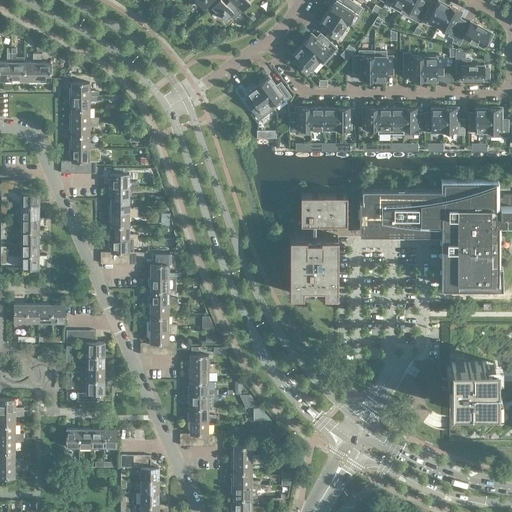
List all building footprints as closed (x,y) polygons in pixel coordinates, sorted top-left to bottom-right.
[(196,0),(208,11),(212,6),(212,7),(218,0),(196,0)] [(222,0),(218,0),(212,7),(225,19),(229,15),(233,18),(241,10),(237,6),(230,0),(225,0),(224,2),(222,0)] [(230,0),(237,6),(241,10),(242,11),(250,2),(248,0),(230,0)] [(339,0),(333,0),(327,10),(347,23),(355,11),(357,12),(361,7),(350,0),(341,0),(341,1),(339,0)] [(385,0),(384,3),(400,11),(406,0),(385,0)] [(423,0),(406,0),(400,11),(419,21),(430,1),(430,0),(429,3),(423,0)] [(437,25),(448,4),(441,0),(437,0),(433,8),(428,6),(431,1),(430,1),(419,21),(420,21),(422,17),(437,25)] [(382,8),(375,3),(372,9),(379,13),(382,8)] [(458,18),(462,11),(448,4),(437,25),(456,35),(453,40),(464,20),(463,20),(463,21),(458,18)] [(325,23),(322,28),(337,38),(347,23),(327,10),(320,20),(325,23)] [(175,18),(171,15),(167,20),(171,24),(175,18)] [(380,22),(375,19),(370,28),(376,29),(380,22)] [(466,28),(461,26),(464,20),(453,40),(459,44),(463,35),(483,45),(484,42),(487,43),(493,33),(470,21),(466,28)] [(422,29),(416,26),(413,33),(419,34),(422,29)] [(200,34),(194,29),(188,35),(194,41),(200,34)] [(311,33),(301,44),(319,60),(322,64),(336,47),(320,33),(316,37),(311,33)] [(293,61),(307,73),(311,69),(319,60),(301,44),(293,53),(297,57),(293,61)] [(355,48),(348,44),(345,48),(351,53),(355,48)] [(6,61),(0,60),(0,78),(3,78),(3,80),(11,80),(11,51),(11,47),(6,47),(6,61)] [(11,51),(11,80),(19,80),(19,79),(24,78),(24,61),(16,61),(16,48),(11,48),(11,51)] [(484,67),(484,64),(470,64),(470,58),(464,58),(464,49),(455,49),(455,56),(455,72),(456,72),(456,71),(461,71),(461,79),(489,79),(489,67),(484,67)] [(374,50),(358,50),(359,55),(353,55),(353,72),(354,72),(354,71),(359,71),(359,79),(374,79),(374,50)] [(392,50),(374,50),(374,79),(386,79),(386,74),(392,74),(392,50)] [(33,61),(24,61),(24,78),(28,78),(28,81),(37,81),(37,51),(33,51),(33,61)] [(42,51),(37,51),(37,81),(45,81),(45,78),(51,78),(51,60),(42,60),(42,51)] [(410,52),(403,52),(403,72),(404,72),(404,71),(409,71),(409,73),(409,79),(424,79),(424,55),(410,55),(410,52)] [(443,55),(424,55),(424,79),(436,79),(436,74),(442,74),(443,55)] [(265,78),(256,85),(270,104),(273,108),(290,95),(280,82),(279,82),(280,83),(276,86),(272,82),(272,83),(270,84),(265,78)] [(70,87),(70,94),(98,95),(98,90),(89,90),(89,82),(71,81),(71,87),(70,87)] [(253,101),(248,105),(256,115),(261,111),(264,109),(270,104),(256,85),(246,92),(253,101)] [(98,95),(70,94),(69,103),(71,103),(71,108),(89,108),(89,99),(98,100),(98,95)] [(298,106),(298,113),(296,113),(296,112),(295,112),(295,128),(310,128),(310,106),(306,106),(298,106)] [(323,106),(310,106),(310,128),(323,128),(323,106)] [(335,106),(323,106),(323,128),(335,128),(335,106)] [(347,106),(335,106),(335,128),(351,128),(351,112),(350,112),(350,113),(347,113),(347,106)] [(378,106),(366,106),(366,113),(363,113),(363,112),(363,128),(377,128),(378,106)] [(390,106),(378,106),(377,128),(377,133),(390,133),(390,106)] [(403,106),(390,106),(390,133),(403,133),(403,128),(403,106)] [(415,106),(403,106),(403,128),(424,128),(424,118),(418,118),(418,112),(417,112),(417,113),(415,113),(415,106)] [(430,106),(430,117),(425,117),(424,117),(424,118),(424,128),(424,130),(442,130),(442,106),(430,106)] [(454,106),(442,106),(442,130),(457,130),(457,133),(463,133),(463,119),(458,119),(458,114),(457,114),(454,114),(454,106)] [(469,117),(468,117),(468,130),(486,131),(486,106),(474,106),(474,118),(469,118),(469,117)] [(498,106),(486,106),(486,131),(486,135),(507,135),(507,119),(501,119),(501,114),(498,114),(498,106)] [(89,108),(71,108),(71,112),(69,112),(69,120),(98,121),(98,117),(89,117),(89,108)] [(98,121),(69,120),(69,129),(71,129),(71,133),(89,133),(89,126),(98,126),(98,121)] [(89,133),(71,133),(71,138),(69,138),(69,146),(98,147),(98,142),(89,142),(89,133)] [(98,147),(69,146),(69,155),(71,155),(71,160),(73,160),(78,160),(84,160),(90,160),(96,160),(99,160),(99,158),(100,158),(100,151),(99,151),(99,149),(98,149),(98,147)] [(109,177),(109,186),(138,186),(138,182),(129,182),(129,173),(111,172),(111,177),(109,177)] [(495,213),(495,180),(443,180),(443,188),(362,188),(362,230),(376,231),(416,230),(431,230),(443,230),(443,285),(495,285),(495,221),(511,220),(511,212),(511,213),(511,208),(511,192),(503,193),(503,197),(499,197),(499,213),(495,213)] [(138,186),(109,186),(109,194),(111,194),(111,199),(129,199),(129,191),(138,191),(138,186)] [(30,192),(24,192),(20,192),(20,205),(39,205),(39,192),(30,192)] [(300,193),(300,221),(311,221),(315,222),(347,222),(347,193),(317,193),(317,196),(311,196),(311,193),(300,193)] [(129,199),(111,199),(111,203),(109,203),(109,212),(137,212),(137,208),(128,208),(129,199)] [(39,205),(20,205),(20,217),(39,217),(39,205)] [(137,212),(109,212),(108,220),(110,220),(110,225),(128,225),(128,217),(137,217),(137,212)] [(39,217),(20,217),(20,230),(39,230),(39,217)] [(128,225),(110,225),(110,229),(108,229),(108,238),(137,238),(137,234),(128,234),(128,225)] [(39,230),(20,230),(20,242),(39,242),(39,230)] [(311,235),(289,235),(289,292),(337,292),(337,283),(337,282),(337,276),(337,275),(337,270),(337,269),(337,264),(337,263),(337,258),(338,258),(338,257),(337,257),(337,252),(338,252),(338,251),(337,251),(337,245),(338,245),(338,244),(337,244),(337,239),(338,239),(338,238),(337,238),(337,235),(315,235),(311,235)] [(137,238),(108,238),(108,247),(110,247),(110,251),(112,251),(118,251),(124,251),(128,252),(128,243),(137,243),(137,238)] [(39,242),(20,242),(20,255),(39,255),(39,242)] [(39,255),(20,255),(20,267),(39,267),(39,255)] [(168,263),(151,263),(151,268),(148,268),(148,276),(178,276),(178,271),(168,271),(168,263)] [(178,276),(148,276),(148,284),(151,284),(151,289),(168,289),(168,281),(178,281),(178,276)] [(168,289),(151,289),(151,294),(148,294),(148,302),(177,302),(177,298),(168,298),(168,289)] [(177,302),(148,302),(148,311),(150,311),(150,315),(168,315),(168,307),(177,307),(177,302)] [(27,304),(14,303),(14,321),(26,321),(27,304)] [(39,304),(27,304),(26,321),(39,321),(39,304)] [(52,304),(39,304),(39,321),(52,321),(52,304)] [(64,304),(52,304),(52,321),(64,321),(64,304)] [(168,315),(150,315),(150,320),(148,320),(148,328),(177,328),(177,324),(168,324),(168,315)] [(450,354),(449,354),(449,423),(449,440),(511,440),(511,324),(450,324),(450,354)] [(177,328),(148,328),(148,337),(150,337),(150,342),(152,342),(158,342),(164,341),(168,341),(168,333),(177,333),(177,328)] [(206,328),(206,340),(215,340),(216,329),(206,328)] [(89,342),(87,342),(87,355),(104,355),(104,342),(95,342),(89,342)] [(208,354),(190,354),(190,358),(188,358),(188,367),(217,367),(217,363),(208,363),(208,354)] [(104,355),(87,355),(87,367),(104,367),(104,355)] [(104,367),(87,367),(87,380),(104,380),(104,367)] [(217,367),(188,367),(188,376),(190,376),(190,380),(208,380),(208,371),(217,371),(217,367)] [(104,380),(87,380),(87,393),(104,393),(104,380)] [(208,380),(190,380),(190,385),(188,385),(188,393),(217,393),(217,388),(208,388),(208,380)] [(243,392),(242,405),(254,405),(255,392),(243,392)] [(217,393),(188,393),(188,401),(190,401),(190,406),(208,406),(208,397),(217,397),(217,393)] [(0,411),(23,412),(23,407),(15,407),(15,398),(0,398),(0,411)] [(208,406),(190,406),(190,411),(188,411),(188,419),(217,419),(217,415),(208,415),(208,406)] [(271,419),(260,406),(253,406),(254,419),(271,419)] [(23,412),(0,411),(0,424),(15,425),(15,416),(23,416),(23,412)] [(217,419),(188,419),(188,428),(190,428),(190,433),(192,433),(198,433),(203,433),(208,433),(208,424),(217,424),(217,419)] [(15,425),(0,424),(0,437),(23,438),(23,433),(15,433),(15,425)] [(79,429),(66,429),(66,446),(78,447),(79,429)] [(79,429),(78,447),(91,447),(91,429),(79,429)] [(91,429),(91,447),(104,447),(104,429),(91,429)] [(104,429),(104,447),(117,447),(117,429),(104,429)] [(23,438),(0,437),(0,450),(14,451),(14,442),(23,442),(23,438)] [(231,449),(231,458),(261,458),(261,453),(252,453),(252,445),(234,445),(234,449),(231,449)] [(14,451),(0,450),(0,463),(23,464),(23,459),(14,459),(14,451)] [(261,458),(231,458),(231,466),(234,466),(234,471),(252,471),(252,462),(261,463),(261,458)] [(158,466),(158,464),(150,459),(150,466),(144,466),(140,466),(140,479),(159,479),(159,466),(158,466)] [(23,464),(0,463),(0,476),(14,477),(14,468),(23,468),(23,464)] [(252,471),(234,471),(234,476),(232,476),(232,484),(261,484),(261,480),(252,480),(252,471)] [(159,479),(140,479),(140,492),(159,492),(159,479)] [(261,484),(232,484),(232,493),(234,493),(234,497),(252,497),(252,489),(261,489),(261,484)] [(159,492),(140,492),(140,504),(159,504),(159,492)] [(252,497),(234,497),(234,502),(231,502),(231,510),(260,510),(260,505),(252,505),(252,497)]
